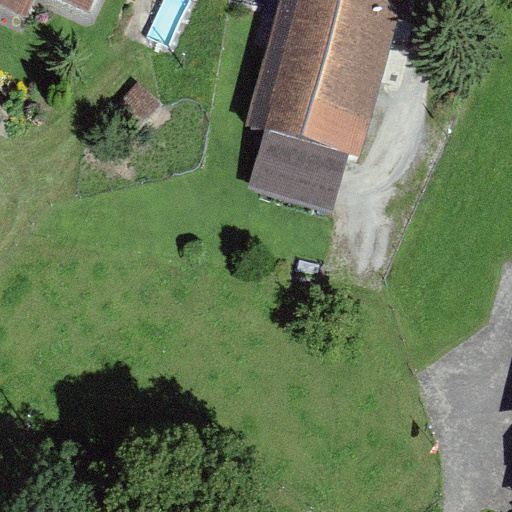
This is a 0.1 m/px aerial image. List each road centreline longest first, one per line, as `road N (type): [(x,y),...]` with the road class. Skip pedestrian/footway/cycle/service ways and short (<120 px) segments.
road 1 (track): [(357,282),(448,0)]
road 2 (track): [(511,343),(455,511)]
